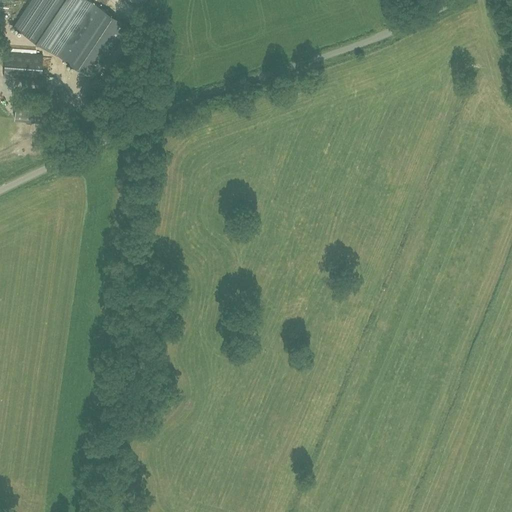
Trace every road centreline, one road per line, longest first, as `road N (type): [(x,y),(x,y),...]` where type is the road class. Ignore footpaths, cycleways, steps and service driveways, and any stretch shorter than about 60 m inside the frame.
road 1 (unclassified): [(457,0),(370,40),(204,94),(0,191)]
road 2 (track): [(108,0),(133,25),(82,102)]
